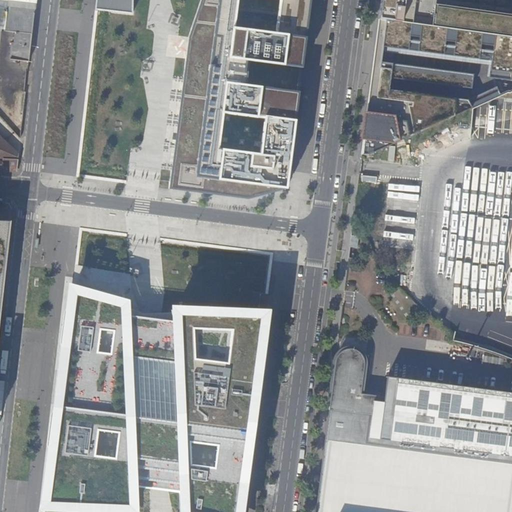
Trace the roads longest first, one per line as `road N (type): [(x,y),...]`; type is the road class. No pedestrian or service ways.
road 1 (residential): [(31,191),(320,228)]
road 2 (residential): [(283,511),(320,228)]
road 3 (unclassified): [(31,191),(0,457)]
road 4 (unclassified): [(320,228),(350,0)]
road 5 (unclassified): [(51,0),(31,191)]
